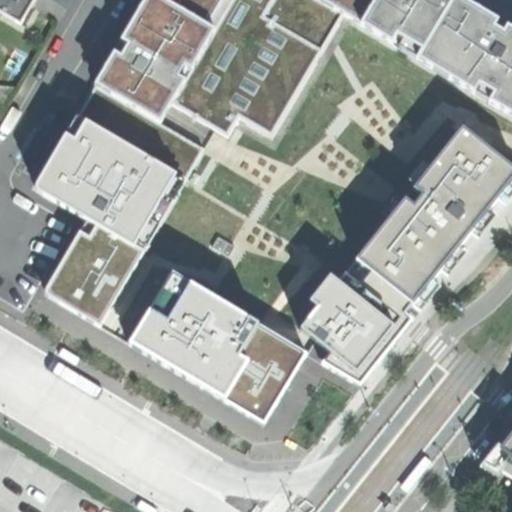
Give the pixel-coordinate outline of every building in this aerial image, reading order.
[(31,8),(36,0),(0,0),(0,12),(20,24),(27,13),(30,7),(31,8)] [(104,71),(95,87),(161,125),(172,105),(228,138),(239,119),(272,138),(343,17),(392,46),(397,38),(405,43),(400,52),(511,118),(511,30),(506,27),(502,33),(495,30),(499,23),(461,0),(145,0),(120,42),(127,46),(121,57),(114,53),(104,71)] [(95,87),(78,116),(186,181),(204,150),(161,125),(95,87)] [(44,294),(97,325),(186,181),(78,116),(34,190),(86,221),(74,243),(44,294)] [(505,206),(511,197),(511,168),(462,129),(356,261),(361,266),(351,279),(345,275),(300,331),(330,354),(322,365),(360,388),(413,322),(406,316),(413,306),(420,313),(441,288),(433,282),(441,273),(448,278),(467,254),(460,249),(471,235),(478,240),(497,217),(490,211),(498,201),(505,206)] [(148,314),(130,346),(265,426),(307,356),(233,312),(234,312),(172,275),(147,314),(148,314)] [(511,511),(511,436),(490,464),(511,476),(511,511)] [(433,453),(429,450),(402,485),(409,491),(433,460),(436,455),(433,453)]
